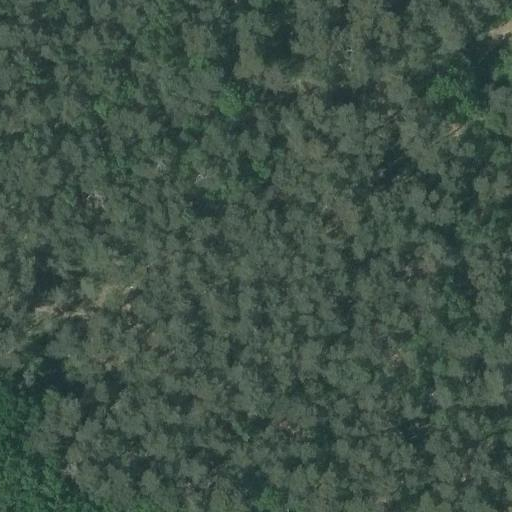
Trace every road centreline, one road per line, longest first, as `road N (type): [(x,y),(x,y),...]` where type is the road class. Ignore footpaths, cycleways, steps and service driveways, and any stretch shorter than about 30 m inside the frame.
road 1 (track): [(0,132),(334,95),(435,71),(511,33)]
road 2 (track): [(0,298),(130,331),(407,511)]
